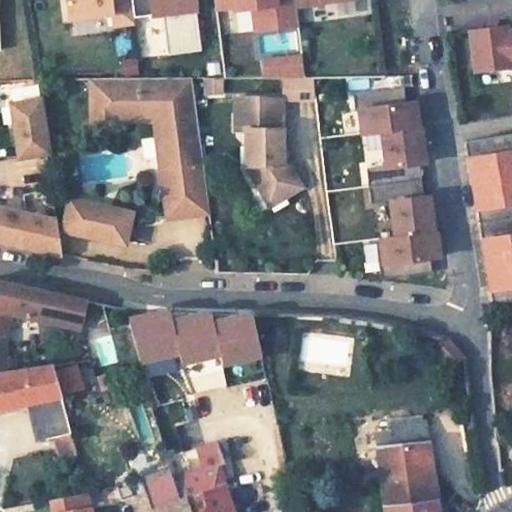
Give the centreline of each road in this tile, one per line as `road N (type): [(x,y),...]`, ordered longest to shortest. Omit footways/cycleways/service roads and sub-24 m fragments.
road 1 (residential): [(0,264),(97,284),(330,292),(461,323)]
road 2 (residential): [(461,323),(466,282),(436,89)]
road 3 (residential): [(461,323),(472,345),(495,511)]
